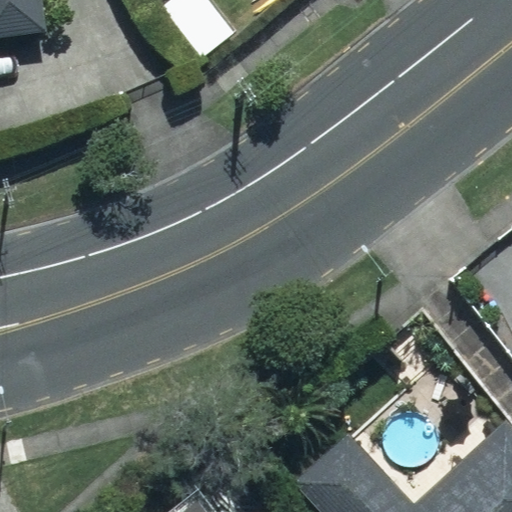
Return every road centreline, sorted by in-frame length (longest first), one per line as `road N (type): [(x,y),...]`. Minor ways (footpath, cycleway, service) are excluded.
road 1 (primary): [(508,51),(441,139),(277,251),(106,335),(0,371)]
road 2 (primary): [(0,272),(190,221),(508,51)]
